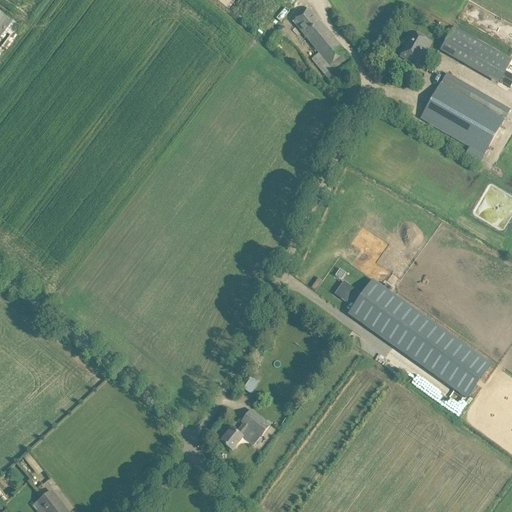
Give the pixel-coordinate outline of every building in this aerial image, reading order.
[(310,10),(302,16),(294,22),(320,53),(312,59),(325,75),(331,83),(339,76),(338,74),(352,62),(310,10)] [(0,38),(12,23),(0,13),(0,38)] [(511,60),(454,27),(442,49),(500,82),(501,80),(507,70),(511,60)] [(402,57),(413,64),(415,61),(418,62),(430,42),(412,32),(407,41),(412,44),(409,50),(407,48),(402,57)] [(511,72),(507,70),(501,80),(511,86),(511,84),(511,72)] [(447,74),(421,119),(470,147),(465,158),(479,166),(511,110),(447,74)] [(363,254),(357,262),(365,267),(371,259),(363,254)] [(373,280),(348,315),(395,348),(420,313),(373,280)] [(344,283),(335,295),(349,305),(358,292),(344,283)] [(245,376),(238,388),(250,395),(257,383),(257,382),(245,376)] [(232,430),(221,443),(232,452),(243,438),(248,443),(256,433),(261,437),(270,426),(251,411),(242,422),(244,424),(237,433),(232,430)] [(37,502),(44,511),(68,511),(52,491),(37,502)]
